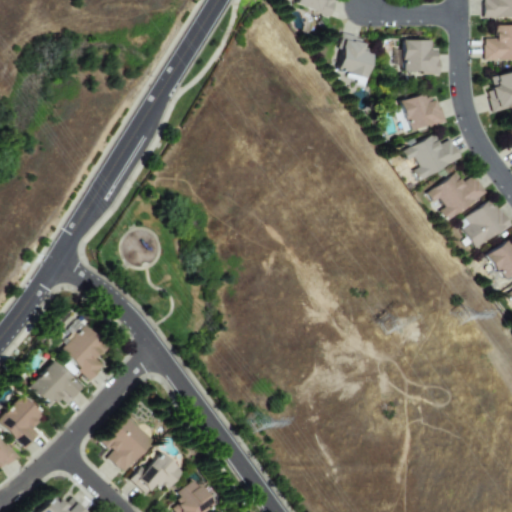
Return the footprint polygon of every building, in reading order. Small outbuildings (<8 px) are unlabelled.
[(292,0),(290,5),(325,18),(331,0),(292,0)] [(511,19),(511,0),(477,0),(477,19),(511,19)] [(478,62),(511,61),(511,27),(491,27),(491,40),(478,40),(478,62)] [(331,71),(363,78),(367,55),(357,53),(360,39),(339,35),(331,71)] [(393,43),(392,76),(432,77),(433,51),(424,51),(424,43),(393,43)] [(489,89),(482,90),(485,111),(511,106),(511,72),(487,78),(489,89)] [(431,100),(422,103),(420,95),(391,104),(400,135),(438,123),(431,100)] [(511,124),(499,135),(511,151),(511,124)] [(394,153),(400,164),(408,161),(413,170),(407,173),(411,182),(454,162),(445,142),(433,147),(428,137),(394,153)] [(440,223),(480,195),(467,177),(456,185),(449,175),(419,196),(427,206),(433,201),(439,210),(434,214),(440,223)] [(503,227),(486,201),(451,224),(469,250),(503,227)] [(477,256),(497,283),(511,272),(511,251),(502,237),(477,256)] [(511,286),(502,295),(511,306),(511,286)] [(86,380),(97,368),(89,360),(102,347),(81,326),(56,352),(86,380)] [(55,398),(61,404),(76,389),(48,362),(23,388),(45,409),(55,398)] [(0,412),(0,431),(18,451),(34,435),(27,427),(37,418),(17,397),(0,412)] [(119,474),(149,441),(121,415),(96,443),(107,453),(103,458),(119,474)] [(0,466),(13,458),(4,445),(0,447),(0,466)] [(127,481),(142,496),(156,483),(163,490),(179,474),(156,451),(127,481)] [(169,510),(170,511),(202,511),(211,506),(193,480),(172,495),(178,503),(169,510)] [(32,511),(81,511),(68,498),(61,506),(51,495),(32,511)]
